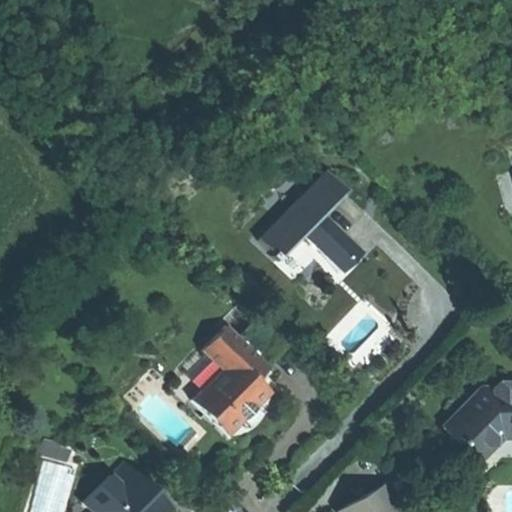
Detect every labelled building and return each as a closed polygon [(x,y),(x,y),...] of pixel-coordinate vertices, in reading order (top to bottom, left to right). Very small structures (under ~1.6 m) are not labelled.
[(270,257),(274,261),(301,235),(336,270),(355,251),(320,216),(345,190),(326,171),(256,241),(271,255),(270,257)] [(358,254),(355,251),(336,270),(339,273),(350,262),(358,254)] [(251,325),(237,338),(266,366),(286,346),(241,300),(234,308),(251,325)] [(189,401),(224,436),(241,420),(268,394),(254,380),(266,367),(266,366),(237,338),(225,326),(200,351),(211,361),(220,371),(202,388),(189,401)] [(193,379),(202,388),(220,371),(211,361),(193,379)] [(480,391),(449,423),(464,438),(457,445),(476,464),(491,449),(492,440),(511,439),(511,390),(503,391),(496,384),(490,391),(480,391)] [(162,511),(166,508),(122,464),(83,503),(92,511),(162,511)] [(387,483),(337,511),(395,511),(394,510),(400,507),(387,483)]
